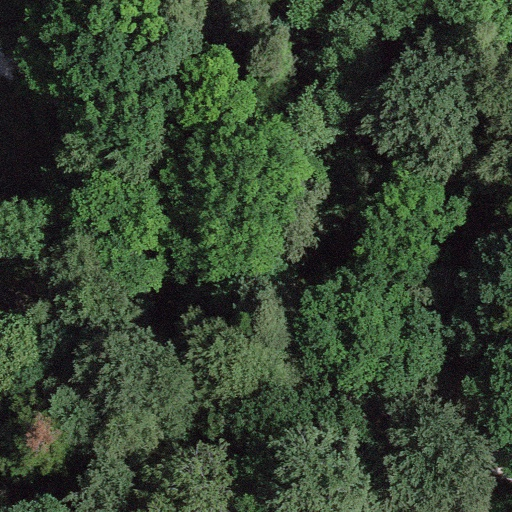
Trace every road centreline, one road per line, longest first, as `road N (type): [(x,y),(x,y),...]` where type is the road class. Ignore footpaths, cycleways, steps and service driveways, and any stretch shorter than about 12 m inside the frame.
road 1 (track): [(175,217),(387,397),(417,441),(511,479)]
road 2 (track): [(295,511),(387,397),(472,342),(511,274)]
road 3 (track): [(175,217),(0,45)]
